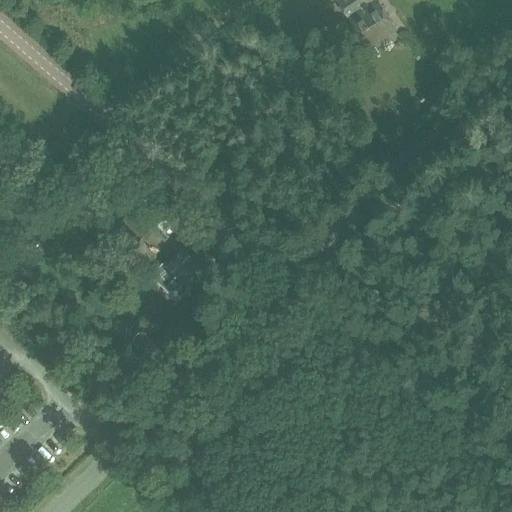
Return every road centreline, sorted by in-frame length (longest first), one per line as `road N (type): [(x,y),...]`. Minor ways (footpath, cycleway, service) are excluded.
road 1 (unclassified): [(293,276),(0,26)]
road 2 (unclassified): [(59,511),(293,276)]
road 3 (unclassified): [(511,485),(312,306),(293,276)]
road 4 (unclassified): [(293,276),(511,66)]
road 5 (track): [(123,449),(0,330)]
